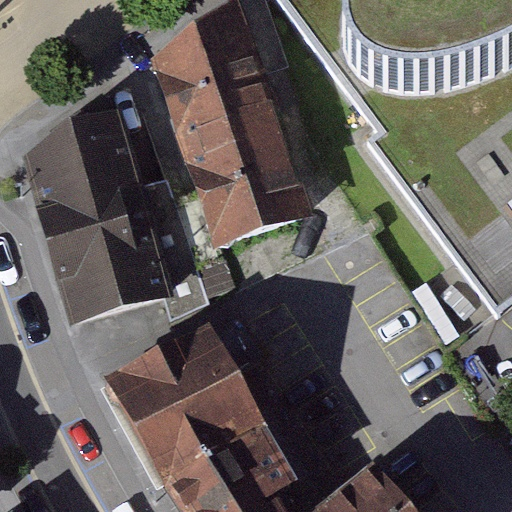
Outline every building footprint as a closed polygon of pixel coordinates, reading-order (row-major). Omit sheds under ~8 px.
[(511,0),(281,0),(383,136),(369,146),(494,315),(511,301),(511,0)] [(230,2),(141,67),(205,255),(305,221),(230,2)] [(117,111),(18,157),(64,330),(166,303),(117,111)] [(196,332),(91,392),(145,485),(242,430),(250,425),(196,332)] [(290,511),(242,430),(145,485),(162,511),(290,511)] [(314,511),(390,511),(360,475),(314,511)]
